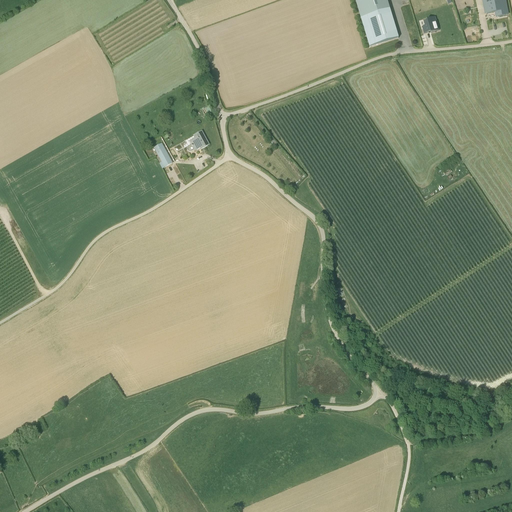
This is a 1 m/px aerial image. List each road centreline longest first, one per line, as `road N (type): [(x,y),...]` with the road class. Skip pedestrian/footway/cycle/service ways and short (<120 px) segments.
road 1 (unclassified): [(24,511),(145,450),(197,411),(350,408),(376,396),(324,310),(317,223),(230,156)]
road 2 (unclassified): [(221,116),(388,54),(511,41)]
road 3 (unclassified): [(0,322),(60,284),(105,231),(230,156)]
road 4 (track): [(377,392),(408,443),(398,511)]
road 5 (unclassified): [(221,116),(205,63),(169,0)]
